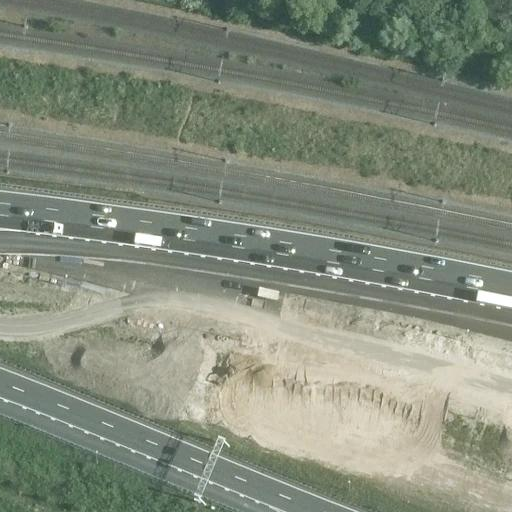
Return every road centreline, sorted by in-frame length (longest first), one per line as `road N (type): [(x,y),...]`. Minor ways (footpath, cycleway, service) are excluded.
road 1 (motorway): [(0,213),(280,251),(511,294)]
road 2 (motorway): [(0,384),(314,511)]
